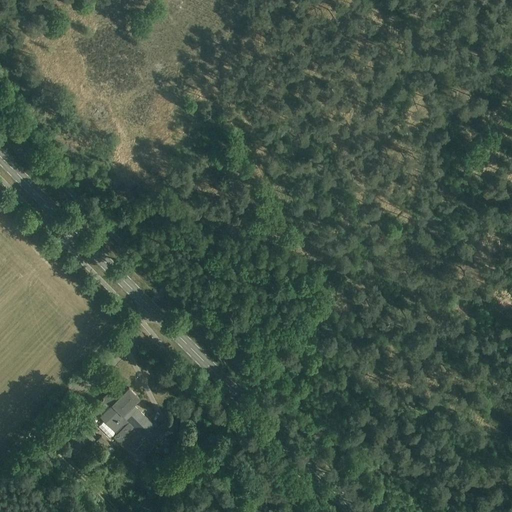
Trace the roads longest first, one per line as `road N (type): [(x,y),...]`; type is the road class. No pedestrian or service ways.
road 1 (primary): [(353,511),(0,160)]
road 2 (track): [(266,511),(202,446),(140,511)]
road 3 (track): [(115,511),(38,435),(18,441),(0,461)]
